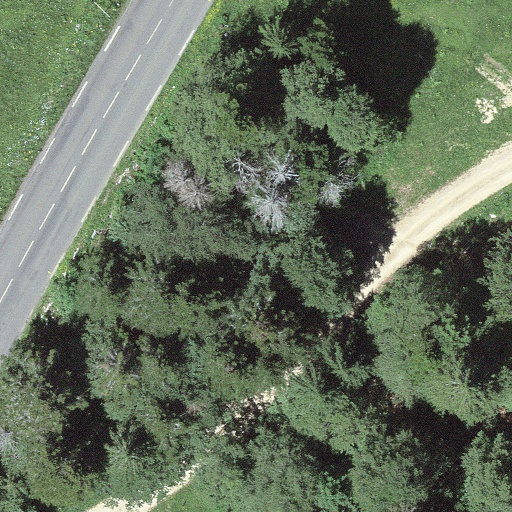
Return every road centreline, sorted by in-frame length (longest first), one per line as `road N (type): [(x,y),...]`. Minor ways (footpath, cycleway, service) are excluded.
road 1 (track): [(511,162),(429,217),(355,282),(307,359),(189,477),(121,511)]
road 2 (primary): [(0,316),(177,0)]
